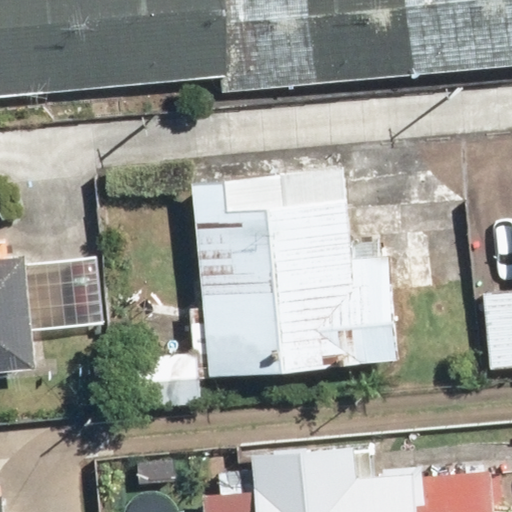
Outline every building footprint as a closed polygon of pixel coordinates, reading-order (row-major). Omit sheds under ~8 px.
[(511,64),(511,0),(0,0),(0,93),(218,73),(220,92),(511,64)] [(356,251),(348,165),(196,179),(213,368),(403,351),(394,248),(356,251)] [(0,365),(43,361),(32,253),(0,255),(0,365)] [(213,511),(492,511),(489,459),(359,468),(357,440),(255,447),(258,492),(213,495),(213,511)] [(0,511),(15,511),(13,485),(0,486),(0,511)]
